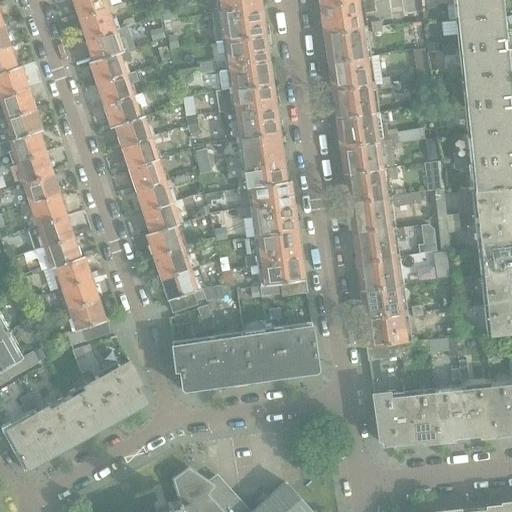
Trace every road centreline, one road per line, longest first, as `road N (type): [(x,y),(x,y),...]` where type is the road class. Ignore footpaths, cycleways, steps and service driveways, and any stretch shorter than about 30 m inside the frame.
road 1 (residential): [(30,0),(171,425)]
road 2 (residential): [(287,0),(343,395)]
road 3 (residential): [(343,395),(171,425)]
road 4 (residential): [(171,425),(17,506)]
road 5 (residential): [(362,483),(511,468)]
